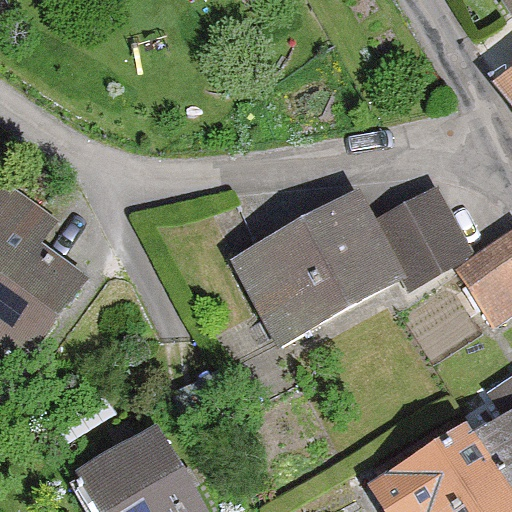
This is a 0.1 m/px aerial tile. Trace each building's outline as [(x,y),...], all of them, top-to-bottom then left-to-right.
[(511,0),(489,0),(503,24),(511,18),(511,0)] [(511,76),(488,96),(511,125),(511,76)] [(1,185),(0,186),(0,351),(25,370),(85,286),(38,253),(57,225),(1,185)] [(355,204),(233,270),(282,362),(474,259),(440,195),(371,232),(355,204)] [(511,317),(511,238),(453,281),(490,333),(511,317)] [(511,511),(511,376),(484,394),(503,424),(467,447),(459,434),(357,497),(366,511),(511,511)] [(198,511),(155,436),(70,483),(86,511),(198,511)]
